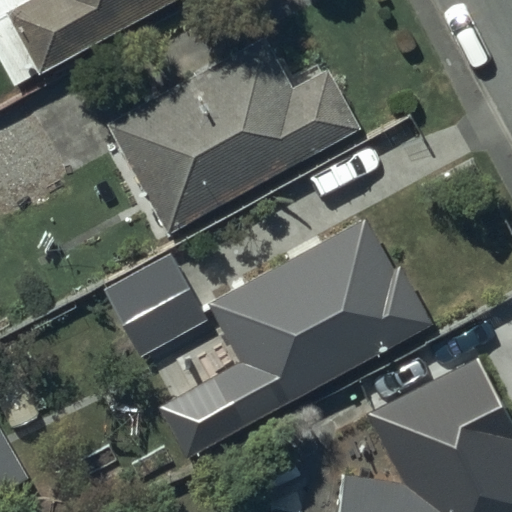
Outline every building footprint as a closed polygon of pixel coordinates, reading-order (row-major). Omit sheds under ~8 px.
[(14,0),(4,6),(36,64),(155,0),(14,0)] [(164,227),(355,118),(323,61),(289,81),(259,30),(102,119),(164,227)] [(210,435),(426,313),(396,260),(392,262),(362,210),(207,298),(237,352),(181,384),(210,435)] [(207,314),(170,247),(102,285),(140,352),(207,314)] [(511,511),(511,422),(477,346),(364,407),(399,475),(343,466),(335,511),(511,511)] [(0,495),(34,474),(0,418),(0,495)]
